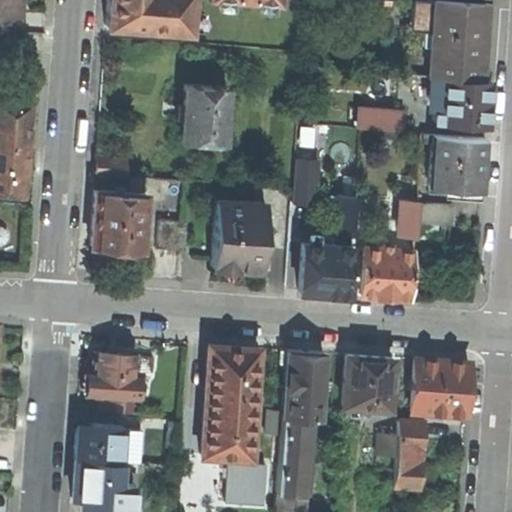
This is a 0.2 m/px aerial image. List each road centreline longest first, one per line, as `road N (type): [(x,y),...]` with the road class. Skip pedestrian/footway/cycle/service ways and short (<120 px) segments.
road 1 (residential): [(49,297),(501,320)]
road 2 (residential): [(72,0),(49,297)]
road 3 (residential): [(49,297),(32,511)]
road 4 (residential): [(501,320),(484,511)]
road 5 (residential): [(511,184),(501,320)]
